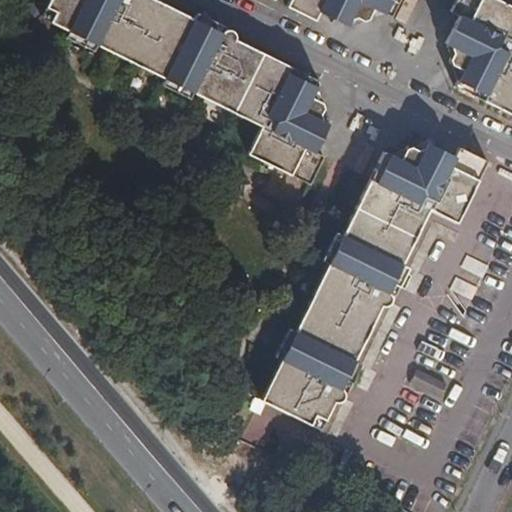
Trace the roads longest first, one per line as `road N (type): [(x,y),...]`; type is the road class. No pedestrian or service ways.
road 1 (residential): [(511,147),(210,0)]
road 2 (primary): [(193,511),(0,289)]
